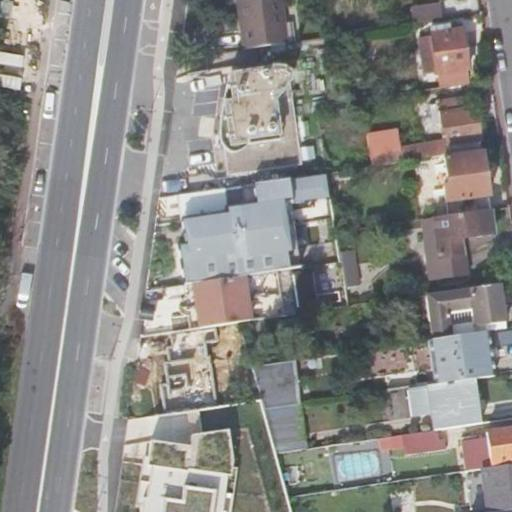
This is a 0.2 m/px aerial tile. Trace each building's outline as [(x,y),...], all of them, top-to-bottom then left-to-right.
[(236,0),(242,50),(260,47),(285,43),(279,0),(236,0)] [(464,0),(462,0),(441,3),(443,16),(466,12),(464,0)] [(438,1),(413,6),(416,22),(441,18),(438,1)] [(440,89),(468,85),(466,70),(468,70),(462,31),(447,33),(446,26),(430,29),(431,36),(420,38),(422,57),(425,74),(436,73),(437,74),(438,74),(440,89)] [(222,138),(229,187),(327,173),(318,107),(343,102),(334,36),(285,43),(260,47),(263,69),(231,74),(222,138)] [(366,134),(371,167),(482,150),(480,140),(476,109),(460,111),(459,99),(436,102),(439,122),(440,133),(446,132),(447,141),(400,148),(398,135),(397,135),(396,129),(366,134)] [(340,113),(338,105),(326,107),(328,115),(340,113)] [(434,219),(490,210),(481,153),(444,158),(446,178),(448,187),(443,188),(445,203),(432,205),(434,219)] [(180,247),(185,286),(192,285),(241,277),(296,269),(286,206),(331,199),(328,173),(327,173),(229,187),(180,194),(187,245),(180,247)] [(494,235),(490,210),(434,219),(433,219),(439,258),(430,260),(433,278),(467,273),(461,240),(494,235)] [(433,219),(424,220),(430,260),(439,258),(433,219)] [(192,285),(198,329),(216,327),(245,323),(241,277),(192,285)] [(500,284),(426,295),(429,321),(432,340),(463,336),(460,317),(472,316),(474,327),(505,322),(506,322),(501,291),(500,284)] [(198,329),(171,333),(173,348),(167,349),(169,364),(165,364),(168,385),(162,387),(165,415),(217,408),(210,357),(208,357),(206,343),(217,341),(216,327),(198,329)] [(432,340),(429,341),(435,385),(471,380),(475,379),(469,335),(463,336),(432,340)] [(295,360),(253,366),(268,421),(278,454),(306,450),(295,360)] [(415,371),(386,375),(388,390),(417,386),(415,371)] [(435,431),(436,431),(478,424),(471,380),(435,385),(428,386),(435,431)] [(366,397),(350,399),(352,416),(369,414),(366,397)] [(511,428),(486,432),(487,439),(475,440),(461,442),(465,469),(511,462),(511,428)] [(190,446),(151,441),(141,511),(225,511),(235,462),(229,431),(192,436),(190,446)] [(435,431),(391,437),(393,450),(404,448),(405,456),(445,450),(444,443),(438,444),(436,431),(435,431)] [(378,450),(336,456),(340,480),(381,474),(378,450)] [(511,464),(481,469),(487,511),(495,511),(511,509),(511,464)]
